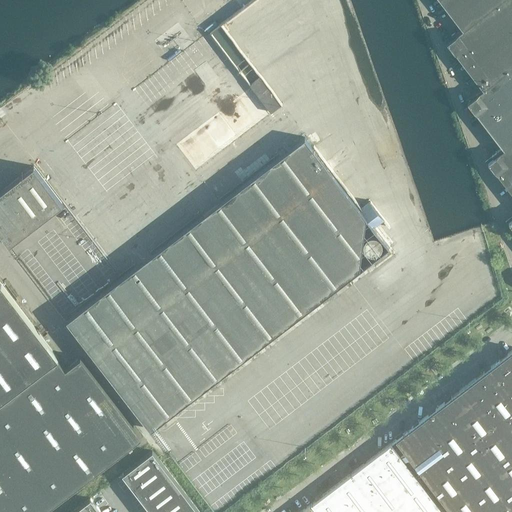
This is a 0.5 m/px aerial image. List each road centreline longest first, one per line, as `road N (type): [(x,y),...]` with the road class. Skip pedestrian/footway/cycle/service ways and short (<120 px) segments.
road 1 (unclassified): [(511,326),(270,511)]
road 2 (unclassified): [(511,256),(421,0)]
